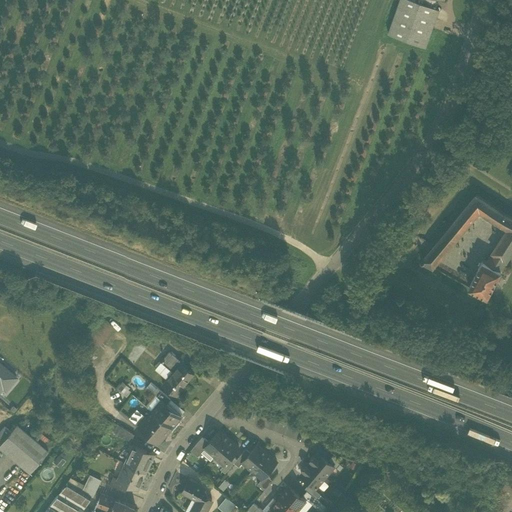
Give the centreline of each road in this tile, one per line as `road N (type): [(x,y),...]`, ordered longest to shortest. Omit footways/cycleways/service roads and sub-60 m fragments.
road 1 (motorway): [(0,239),(511,439)]
road 2 (motorway): [(511,412),(0,214)]
road 3 (residential): [(211,408),(432,142),(485,0)]
road 4 (track): [(0,143),(207,208),(285,238),(329,267)]
road 5 (residential): [(211,408),(303,448),(264,497)]
road 6 (residential): [(145,511),(179,444),(211,408)]
